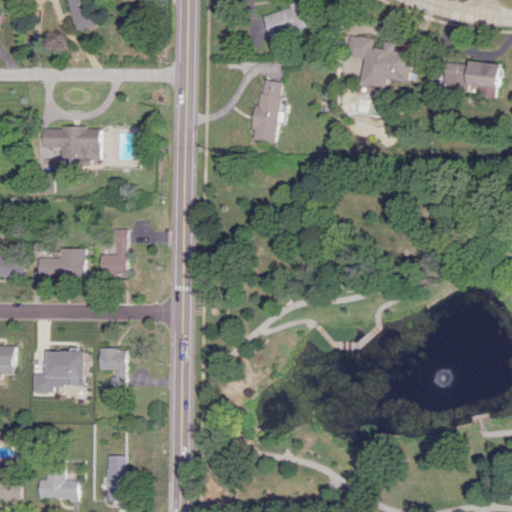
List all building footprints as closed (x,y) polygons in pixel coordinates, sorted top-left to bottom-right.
[(68,0),(76,29),(96,25),(89,0),(68,0)] [(298,0),(308,0),(316,23),(299,29),(298,27),(269,36),(262,14),(291,4),(290,3),(298,0)] [(249,37),(265,37),(264,19),(249,20),(249,37)] [(360,33),(356,49),(366,51),(364,56),(367,56),(360,87),(373,90),(374,87),(381,88),(382,84),(385,85),(387,76),(408,81),(415,49),(396,45),(397,42),(386,40),(384,47),(376,45),(376,47),(374,47),(376,36),(360,33)] [(265,78),(263,92),(260,91),(258,104),(255,103),(252,127),(255,127),(253,139),(274,142),(283,80),(265,78)] [(44,126),(44,147),(62,147),(62,161),(102,162),(102,126),(44,126)] [(130,229),(117,229),(117,244),(104,244),(103,268),(111,268),(111,275),(129,275),(130,229)] [(87,248),(61,247),(61,257),(39,257),(39,275),(86,276),(87,248)] [(4,248),(0,248),(0,274),(21,274),(21,255),(4,256),(4,248)] [(0,345),(0,378),(4,379),(4,374),(15,374),(16,346),(0,345)] [(101,369),(114,369),(114,385),(127,386),(128,348),(101,347),(101,369)] [(49,350),(49,373),(35,373),(35,392),(56,392),(56,385),(89,385),(89,350),(49,350)] [(127,454),(109,455),(110,500),(128,500),(127,454)] [(80,498),(80,479),(67,479),(67,469),(49,468),(49,479),(42,479),(41,497),(80,498)] [(0,498),(23,499),(24,478),(0,477),(0,498)]
